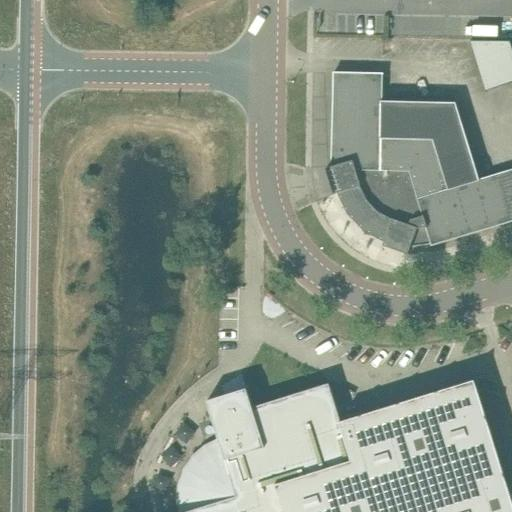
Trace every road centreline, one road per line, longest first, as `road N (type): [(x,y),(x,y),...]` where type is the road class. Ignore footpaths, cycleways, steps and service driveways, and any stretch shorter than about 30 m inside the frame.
road 1 (secondary): [(23,511),(30,70)]
road 2 (unclassified): [(511,280),(411,306),(372,308),(336,294),(265,214),(265,73)]
road 3 (unclassified): [(265,73),(30,70)]
